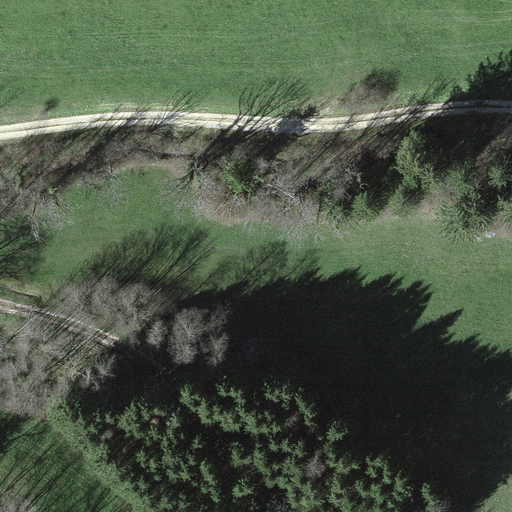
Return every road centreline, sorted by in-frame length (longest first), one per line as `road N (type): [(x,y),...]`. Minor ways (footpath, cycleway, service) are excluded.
road 1 (track): [(0,134),(141,118),(299,127),(511,107)]
road 2 (track): [(0,301),(71,320),(189,390),(220,438),(234,511)]
